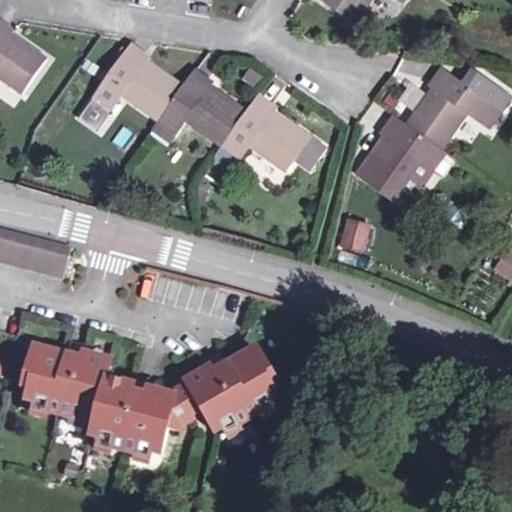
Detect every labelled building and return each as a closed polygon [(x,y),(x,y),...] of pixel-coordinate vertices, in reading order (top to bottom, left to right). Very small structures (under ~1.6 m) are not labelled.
[(333,0),(365,22),(380,0),(333,0)] [(0,75),(24,90),(46,57),(27,45),(13,36),(16,31),(0,19),(0,75)] [(257,146),(293,171),(301,158),(317,168),(331,146),(330,147),(300,125),(281,112),(285,106),(266,94),(255,109),(234,95),(220,85),(225,78),(206,66),(191,87),(169,72),(154,63),(158,57),(137,43),(101,94),(122,108),(131,94),(167,120),(170,115),(189,128),(196,118),(230,141),(226,147),(247,161),(257,146)] [(425,112),(415,126),(400,116),(387,135),(391,138),(381,153),(368,172),(405,197),(427,164),(442,174),(456,154),(451,151),(475,116),(488,125),(502,103),(450,67),(435,90),(439,92),(425,112)] [(115,116),(122,108),(101,94),(95,103),(115,116)] [(502,103),(488,125),(496,130),(511,110),(502,103)] [(170,115),(167,120),(162,125),(182,138),(189,128),(170,115)] [(226,147),(220,156),(241,170),(247,161),(226,147)] [(456,154),(442,174),(450,178),(464,159),(456,154)] [(358,219),(352,243),(372,248),(377,224),(358,219)] [(0,227),(0,261),(71,278),(80,248),(0,227)] [(494,274),(511,280),(511,253),(502,250),(494,274)] [(220,354),(211,359),(204,363),(206,368),(187,380),(188,390),(175,392),(173,400),(155,395),(155,386),(148,384),(138,381),(136,390),(111,383),(115,364),(92,357),(92,350),(83,348),(74,346),(70,356),(41,348),(34,374),(44,377),(40,389),(37,399),(46,401),(57,404),(56,410),(75,415),(77,408),(91,412),(101,415),(98,432),(108,435),(122,439),(120,446),(137,450),(139,442),(154,448),(164,452),(173,431),(182,429),(180,423),(195,416),(193,412),(204,406),(219,434),(226,430),(237,422),(240,428),(260,416),(256,410),(264,405),(273,399),(266,390),(260,382),(270,374),(257,349),(226,364),(220,354)] [(0,357),(0,376),(6,378),(9,359),(0,357)] [(30,386),(40,389),(44,377),(34,374),(30,386)] [(277,384),(270,374),(260,382),(266,390),(277,384)] [(52,422),(56,410),(57,404),(46,401),(41,418),(52,422)] [(256,410),(260,416),(263,422),(272,418),(264,405),(256,410)] [(77,408),(75,415),(72,427),(84,430),(91,412),(77,408)] [(237,422),(226,430),(234,442),(245,436),(240,428),(237,422)] [(122,439),(108,435),(104,449),(118,454),(120,446),(122,439)] [(139,442),(137,450),(136,458),(150,462),(154,448),(139,442)]
